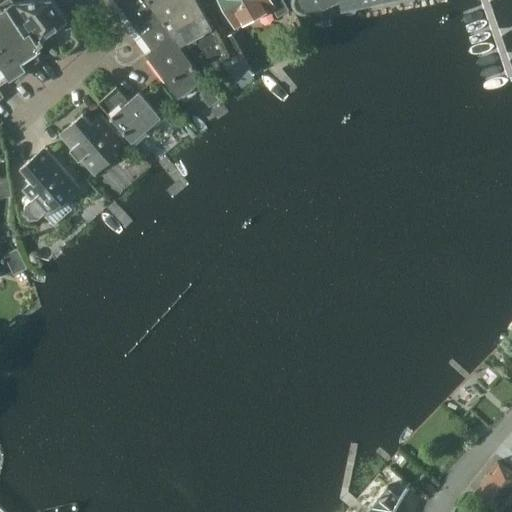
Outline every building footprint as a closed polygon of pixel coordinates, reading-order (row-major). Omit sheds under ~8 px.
[(116,0),(127,15),(134,25),(141,34),(152,49),(146,53),(178,98),(204,78),(201,74),(170,31),(146,0),(116,0)] [(146,0),(170,31),(201,74),(204,78),(235,55),(214,18),(213,18),(209,21),(197,0),(146,0)] [(221,0),(236,26),(272,6),(278,17),(289,11),(282,0),(221,0)] [(294,0),(294,1),(294,4),(295,6),(296,9),(298,11),(301,13),(304,14),(307,14),(310,13),(338,0),(342,0),(344,11),(346,14),(352,14),(357,12),(358,7),(358,4),(376,0),(294,0)] [(31,1),(13,3),(40,43),(52,51),(53,51),(64,59),(82,42),(73,34),(76,31),(52,1),(31,1)] [(40,43),(13,3),(12,3),(2,10),(1,7),(0,7),(0,100),(4,97),(0,91),(0,86),(17,75),(19,79),(23,75),(22,72),(53,51),(52,51),(40,43)] [(239,31),(227,37),(238,58),(251,75),(260,70),(239,31)] [(129,101),(116,87),(99,102),(101,105),(132,141),(162,117),(140,92),(129,101)] [(126,142),(106,119),(102,114),(92,123),(83,113),(59,135),(72,149),(71,150),(80,161),(81,160),(95,175),(105,166),(110,166),(116,161),(116,157),(119,154),(116,151),(126,142)] [(81,188),(49,151),(45,147),(21,168),(32,181),(22,190),(32,201),(26,206),(25,213),(30,219),(38,220),(44,215),(46,218),(68,198),(72,199),(75,196),(75,192),(81,188)] [(27,267),(17,248),(4,254),(14,274),(27,267)] [(511,511),(511,470),(498,461),(475,491),(505,511),(504,511),(511,511)] [(396,511),(398,509),(399,507),(401,502),(403,498),(402,497),(401,498),(400,497),(401,496),(386,486),(388,484),(386,483),(369,505),(365,510),(363,511),(396,511)]
